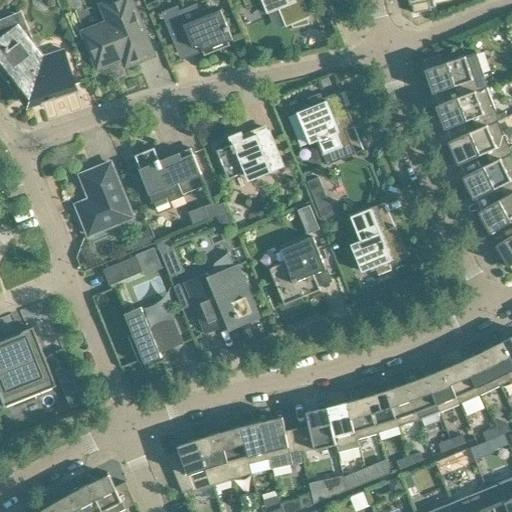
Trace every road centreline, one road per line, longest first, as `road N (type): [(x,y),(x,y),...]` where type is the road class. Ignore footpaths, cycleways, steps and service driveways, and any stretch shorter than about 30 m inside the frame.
road 1 (residential): [(129,431),(344,372),(493,316)]
road 2 (residential): [(23,143),(199,92),(384,52)]
road 3 (residential): [(493,316),(436,195),(384,52)]
road 4 (residential): [(129,431),(70,278)]
road 5 (residential): [(0,494),(129,431)]
road 6 (residential): [(70,278),(23,143)]
road 7 (residential): [(384,52),(510,0)]
